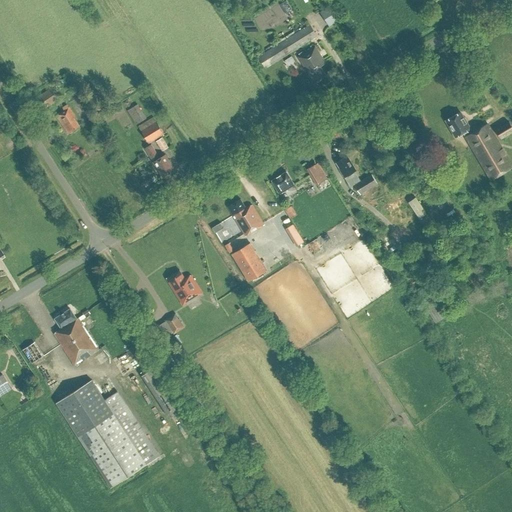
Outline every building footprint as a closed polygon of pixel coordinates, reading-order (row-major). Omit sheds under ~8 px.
[(340,19),(331,4),(319,12),(329,26),(340,19)] [(265,68),(317,36),(310,25),(258,57),(265,68)] [(314,83),(326,75),(320,66),(326,62),(315,45),(297,56),(314,83)] [(41,108),(57,97),(51,88),(35,98),(41,108)] [(62,108),(64,110),(56,115),(68,133),(80,126),(74,118),(76,117),(67,105),(62,108)] [(127,111),(136,125),(146,119),(137,105),(127,111)] [(460,112),(448,119),(446,120),(456,137),(463,133),(491,179),(511,166),(511,165),(487,123),(472,132),(470,129),(470,128),(460,112)] [(154,117),(144,123),(138,127),(148,143),(164,133),(154,117)] [(501,139),(511,132),(511,126),(509,121),(496,129),(501,139)] [(162,151),(168,147),(162,137),(156,141),(162,151)] [(162,176),(175,169),(166,154),(158,159),(156,155),(157,154),(151,144),(145,148),(151,158),(152,158),(154,161),(153,162),(162,176)] [(360,194),(377,183),(372,174),(360,181),(354,171),(355,170),(347,156),(337,162),(340,168),(339,169),(350,187),(354,185),(360,194)] [(316,185),(327,178),(317,162),(306,169),(316,185)] [(279,193),(294,185),(286,171),(271,180),(279,193)] [(449,204),(448,202),(441,192),(424,203),(432,215),(449,204)] [(245,235),(264,224),(262,220),(252,204),(246,208),(240,198),(228,206),(243,232),(245,235)] [(426,212),(417,198),(409,203),(418,217),(426,212)] [(291,205),(284,209),(290,218),(296,214),(291,205)] [(307,241),(315,236),(303,217),(295,222),(307,241)] [(401,226),(390,232),(398,246),(409,240),(401,226)] [(326,233),(316,241),(323,249),(332,241),(326,233)] [(389,257),(400,250),(389,233),(378,240),(389,257)] [(248,281),(268,269),(251,241),(231,253),(248,281)] [(230,242),(224,245),(229,252),(234,249),(230,242)] [(409,244),(405,248),(410,253),(414,249),(409,244)] [(179,270),(166,278),(183,305),(186,303),(185,302),(198,294),(199,294),(202,292),(191,274),(185,278),(179,270)] [(448,314),(428,282),(415,291),(435,322),(448,314)] [(77,319),(77,318),(70,308),(55,318),(61,328),(54,333),(74,364),(99,349),(81,321),(91,314),(88,310),(83,313),(84,315),(77,319)] [(184,327),(175,313),(165,320),(174,333),(184,327)] [(170,338),(175,346),(182,341),(177,334),(170,338)] [(43,356),(34,342),(21,350),(30,364),(43,356)] [(141,376),(183,440),(200,429),(158,365),(141,376)] [(0,395),(11,388),(2,374),(0,374),(0,395)] [(118,391),(105,400),(92,379),(56,402),(112,487),(159,456),(118,391)] [(64,429),(59,432),(64,440),(69,437),(64,429)] [(209,433),(197,440),(201,446),(213,439),(209,433)] [(195,437),(189,441),(193,447),(199,443),(195,437)]
